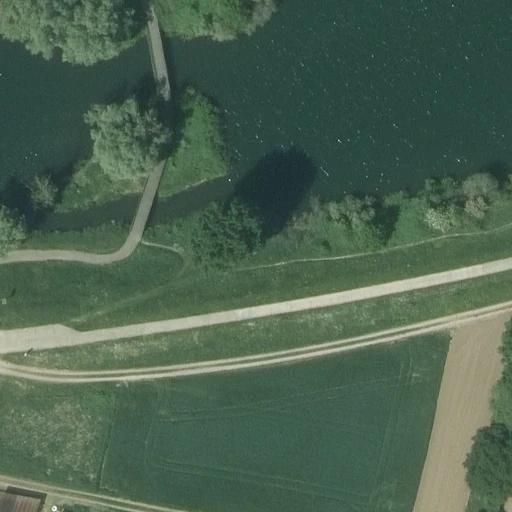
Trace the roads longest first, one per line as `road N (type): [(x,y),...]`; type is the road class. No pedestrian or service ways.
road 1 (track): [(0,371),(50,379),(196,371),(307,356),(511,308)]
road 2 (track): [(0,345),(71,331),(234,271)]
road 3 (track): [(152,511),(0,483)]
